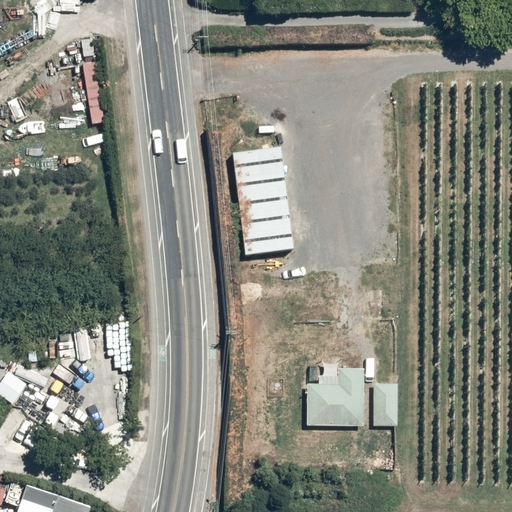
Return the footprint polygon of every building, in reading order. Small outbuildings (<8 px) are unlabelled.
[(296,253),(285,150),(233,157),(245,259),(296,253)] [(306,290),(303,272),(274,276),(276,295),(306,290)] [(340,378),(320,378),(320,386),(308,386),(308,427),(365,427),(365,369),(340,369),(340,378)] [(400,384),(374,384),(374,428),(400,428),(400,384)] [(57,511),(26,501),(21,511),(84,511),(85,511),(73,507),(75,502),(66,499),(64,504),(60,503),(57,511)]
